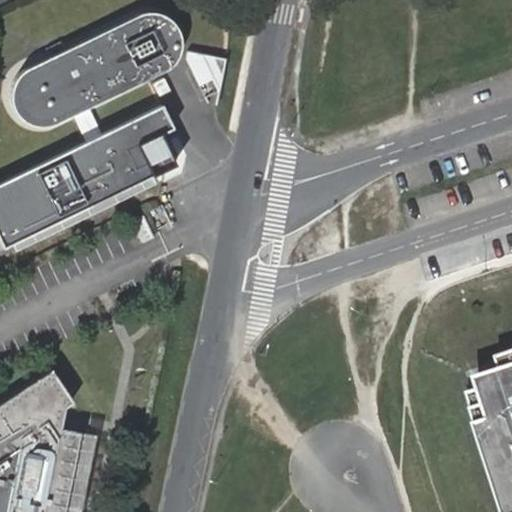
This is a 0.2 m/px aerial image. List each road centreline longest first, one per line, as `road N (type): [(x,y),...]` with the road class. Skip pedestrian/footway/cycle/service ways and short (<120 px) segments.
road 1 (residential): [(220,302),(511,210)]
road 2 (residential): [(511,110),(282,185),(243,185)]
road 3 (tertiary): [(220,302),(179,511)]
road 4 (tertiary): [(280,0),(243,185)]
